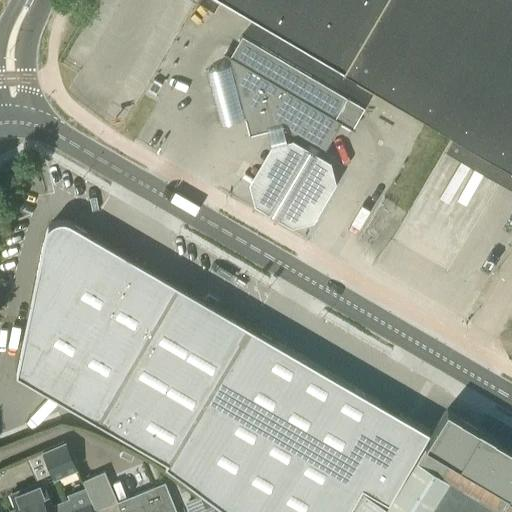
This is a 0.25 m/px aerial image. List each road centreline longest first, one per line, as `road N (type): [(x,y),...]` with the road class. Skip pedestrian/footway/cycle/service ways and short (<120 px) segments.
road 1 (tertiary): [(511,395),(155,185),(51,128),(16,118)]
road 2 (tertiary): [(16,118),(37,0)]
